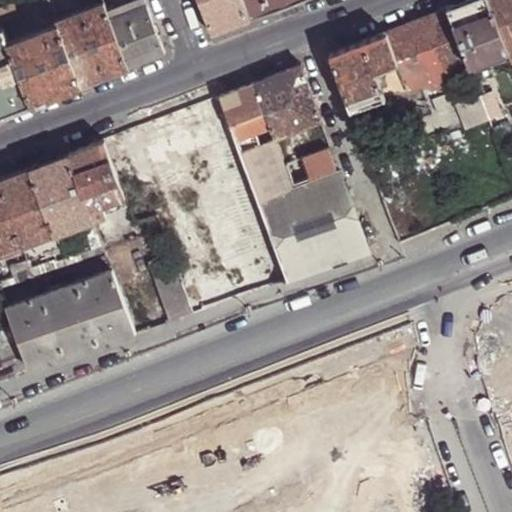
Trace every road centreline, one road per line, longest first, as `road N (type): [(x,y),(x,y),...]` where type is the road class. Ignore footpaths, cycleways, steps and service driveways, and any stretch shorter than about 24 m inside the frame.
road 1 (residential): [(0,394),(381,254),(304,33)]
road 2 (primary): [(511,278),(0,471)]
road 3 (primary): [(25,511),(511,331)]
road 4 (residential): [(0,149),(202,71)]
